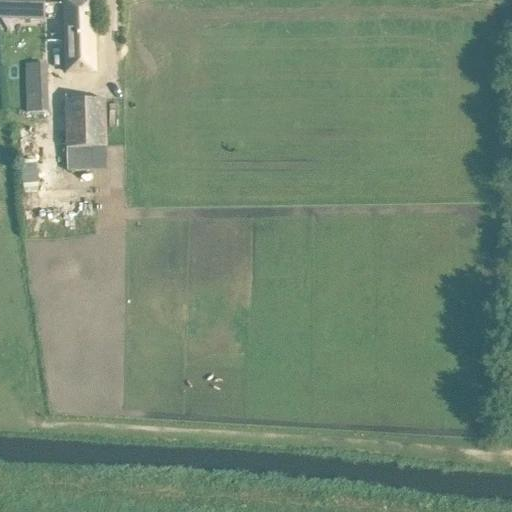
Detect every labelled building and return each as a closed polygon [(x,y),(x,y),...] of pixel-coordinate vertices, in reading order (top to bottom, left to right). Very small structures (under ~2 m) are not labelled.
[(0,0),(0,18),(45,19),(45,4),(45,0),(0,0)] [(65,3),(66,73),(95,72),(93,3),(65,3)] [(47,112),(45,44),(24,44),(25,112),(47,112)] [(105,100),(66,101),(67,171),(93,171),(93,148),(107,148),(105,100)] [(39,160),(24,160),(24,189),(40,189),(39,160)]
